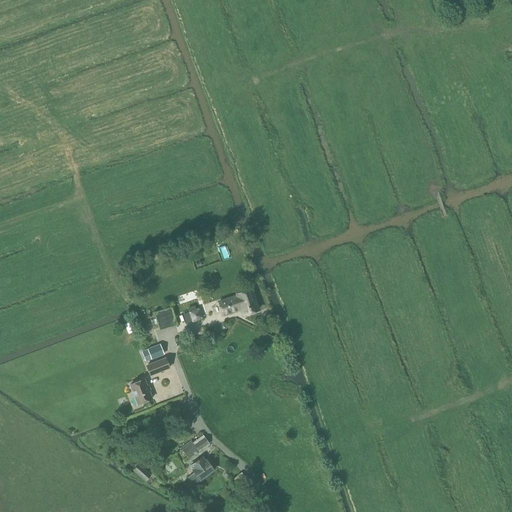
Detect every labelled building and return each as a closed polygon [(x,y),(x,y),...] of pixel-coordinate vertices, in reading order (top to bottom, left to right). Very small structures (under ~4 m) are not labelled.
[(258,309),(251,289),(237,294),(237,295),(219,301),(223,314),(239,309),(242,308),(244,314),(258,309)] [(177,325),(172,307),(154,312),(159,330),(177,325)] [(193,322),(203,318),(199,308),(189,312),(193,322)] [(125,323),(129,333),(135,330),(131,321),(125,323)] [(151,358),(165,352),(160,342),(145,347),(151,358)] [(150,375),(169,368),(165,358),(147,366),(150,375)] [(138,404),(152,399),(144,379),(130,385),(138,404)] [(193,441),(182,449),(188,457),(198,450),(193,441)] [(214,469),(207,460),(204,462),(202,458),(193,465),(195,468),(193,469),(195,472),(188,476),(196,486),(204,481),(202,478),(214,469)] [(148,480),(153,476),(144,463),(139,467),(148,480)]
